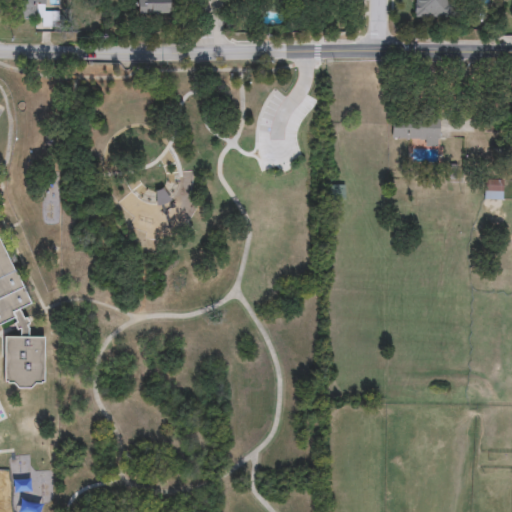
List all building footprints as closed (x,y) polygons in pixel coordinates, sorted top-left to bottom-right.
[(45,0),(45,10),(57,11),(57,27),(40,27),(40,19),(17,18),(17,0),(45,0)] [(134,0),(169,0),(169,14),(135,15),(134,0)] [(413,18),(413,0),(448,0),(448,18),(413,18)] [(391,141),(391,121),(440,121),(440,141),(391,141)] [(503,200),(483,200),(483,179),(503,179),(503,200)] [(156,205),(153,191),(165,189),(168,203),(156,205)] [(15,325),(0,329),(0,240),(22,308),(20,308),(29,336),(42,339),(44,383),(33,383),(31,390),(4,384),(2,337),(19,336),(15,325)]
